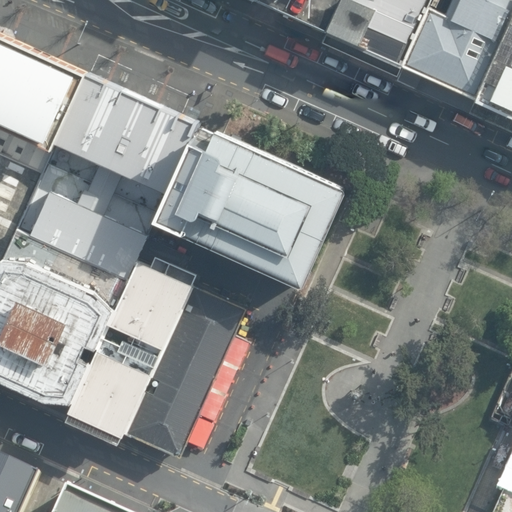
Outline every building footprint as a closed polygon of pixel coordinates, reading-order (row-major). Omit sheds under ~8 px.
[(257,0),(258,1),(331,33),(345,0),(257,0)] [(345,0),(331,33),(404,66),(431,7),(434,0),(345,0)] [(431,7),(404,66),(478,99),(511,22),(511,0),(454,0),(448,15),(431,7)] [(511,22),(478,99),(511,114),(511,22)] [(90,71),(0,31),(0,124),(56,148),(90,71)] [(203,121),(90,71),(56,148),(44,174),(20,226),(132,276),(140,258),(158,218),(203,121)] [(212,126),(203,121),(158,218),(304,282),(347,185),(219,128),(212,126)] [(44,174),(0,154),(0,270),(20,226),(44,174)] [(132,276),(20,226),(0,270),(0,374),(48,398),(75,399),(132,276)] [(128,431),(196,282),(195,282),(199,273),(158,254),(153,264),(140,258),(132,276),(75,399),(70,409),(72,410),(68,418),(121,442),(125,434),(126,435),(128,431)] [(250,307),(196,282),(128,431),(182,456),(189,440),(237,335),(250,307)] [(0,511),(17,511),(36,471),(0,456),(0,511)] [(511,511),(511,483),(508,482),(494,511),(511,511)] [(115,511),(66,491),(56,511),(115,511)]
